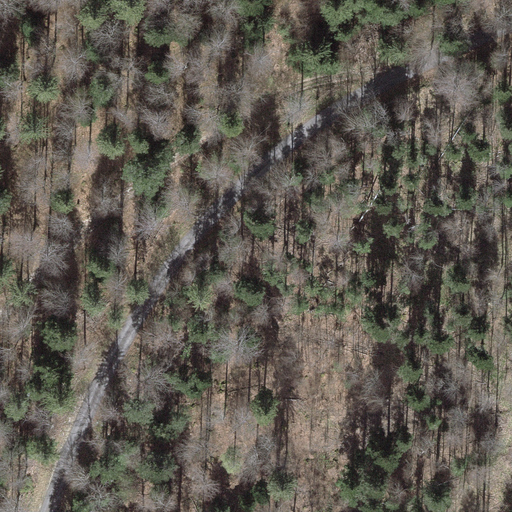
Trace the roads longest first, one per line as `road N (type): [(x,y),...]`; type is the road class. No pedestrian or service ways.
road 1 (unclassified): [(46,511),(118,350),(197,231),(328,114),(511,17)]
road 2 (track): [(408,70),(307,83),(231,117),(111,203),(0,327)]
